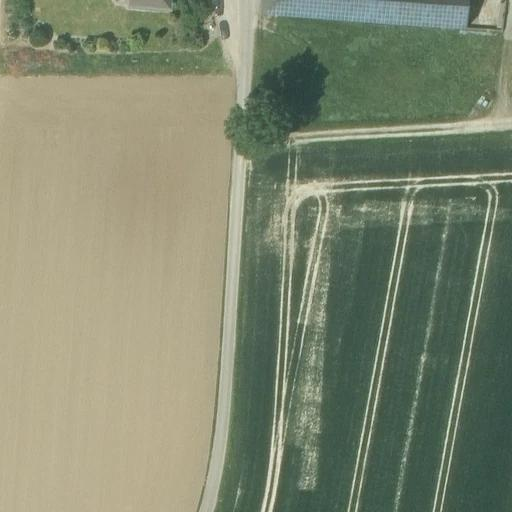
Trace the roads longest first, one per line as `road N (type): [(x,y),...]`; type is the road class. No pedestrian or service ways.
road 1 (unclassified): [(206,511),(219,457),(243,139),(244,0)]
road 2 (track): [(243,139),(511,121)]
